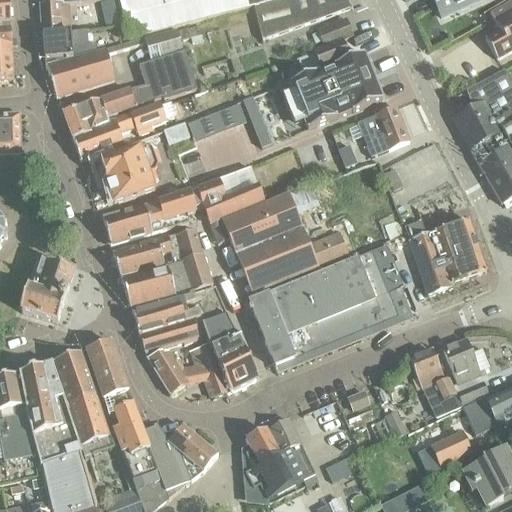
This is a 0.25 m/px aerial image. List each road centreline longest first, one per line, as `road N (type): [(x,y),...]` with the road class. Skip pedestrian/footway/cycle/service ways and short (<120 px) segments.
road 1 (residential): [(234,426),(272,396),(511,299)]
road 2 (tertiary): [(493,231),(381,0)]
road 3 (residential): [(114,318),(39,102)]
road 4 (residential): [(234,426),(162,411),(138,382),(114,318)]
road 5 (residential): [(0,362),(114,318)]
